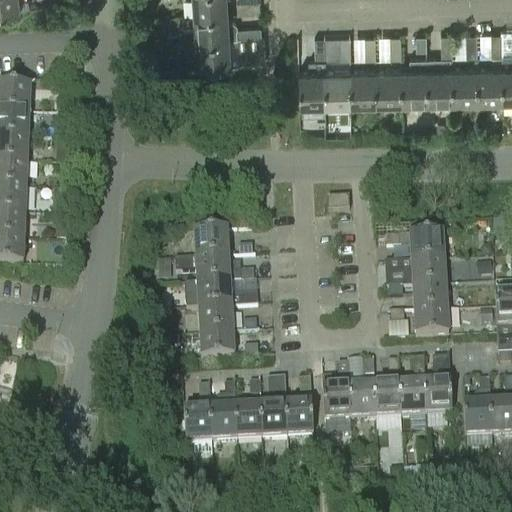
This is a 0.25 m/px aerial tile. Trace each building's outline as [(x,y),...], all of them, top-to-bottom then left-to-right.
[(0,0),(0,12),(20,10),(18,0),(0,0)] [(227,14),(226,0),(192,0),(193,17),(227,14)] [(259,12),(259,2),(236,3),(237,14),(259,12)] [(193,17),(195,43),(229,40),(261,38),(260,28),(239,29),(238,26),(235,24),(228,24),(227,14),(193,17)] [(490,35),(490,57),(501,57),(501,34),(490,35)] [(476,35),(465,35),(465,58),(476,57),(476,35)] [(415,36),(415,51),(426,51),(426,36),(415,36)] [(426,58),(426,102),(452,102),(451,68),(450,36),(440,36),(440,64),(434,64),(434,58),(426,58)] [(364,60),(375,60),(374,37),(364,38),(364,60)] [(389,59),(400,59),(400,37),(389,37),(389,59)] [(313,39),(314,61),(325,61),(324,38),(313,39)] [(339,61),(350,60),(349,38),(338,38),(339,61)] [(230,66),(229,40),(195,43),(197,68),(230,66)] [(167,67),(166,48),(154,49),(155,68),(167,67)] [(239,54),(240,65),(262,63),(261,52),(239,54)] [(501,67),(502,101),(511,100),(511,54),(510,55),(511,67),(501,67)] [(400,70),(401,103),(426,102),(426,58),(408,59),(408,69),(400,70)] [(476,68),(477,101),(502,101),(501,67),(476,68)] [(451,68),(452,102),(477,101),(476,68),(451,68)] [(349,71),(350,104),(375,104),(375,70),(349,71)] [(375,70),(375,104),(401,103),(400,70),(375,70)] [(324,72),(325,105),(350,104),(349,71),(324,72)] [(299,72),(299,106),(325,105),(324,72),(299,72)] [(0,88),(0,114),(29,116),(30,89),(0,88)] [(70,102),(69,102),(56,101),(56,114),(69,114),(70,102)] [(0,140),(28,141),(29,116),(0,114),(0,140)] [(70,118),(68,118),(56,118),(56,131),(68,131),(69,131),(70,118)] [(450,123),(437,123),(436,132),(450,132),(450,123)] [(0,165),(27,167),(28,141),(0,140),(0,165)] [(56,156),(67,156),(69,157),(69,145),(67,145),(56,144),(56,156)] [(0,190),(25,192),(27,167),(0,165),(0,190)] [(0,215),(24,217),(25,192),(0,190),(0,215)] [(51,217),(68,218),(69,194),(52,194),(51,217)] [(348,199),(326,200),(327,214),(349,213),(348,199)] [(0,241),(23,242),(24,217),(0,215),(0,241)] [(506,222),(492,222),(493,238),(506,237),(506,222)] [(410,237),(434,236),(433,227),(410,228),(410,237)] [(194,234),(195,260),(229,259),(227,232),(194,234)] [(411,262),(411,263),(445,261),(443,235),(434,236),(410,237),(411,262)] [(398,238),(385,239),(385,249),(399,249),(398,238)] [(0,267),(22,268),(23,242),(0,241),(0,267)] [(238,259),(252,258),(251,248),(237,249),(238,259)] [(483,249),(479,254),(479,259),(489,258),(488,249),(483,249)] [(229,266),(229,259),(195,260),(175,262),(175,275),(196,274),(196,286),(230,284),(230,285),(253,283),(252,273),(240,274),(239,265),(229,266)] [(445,261),(411,263),(411,262),(386,264),(387,275),(412,273),(413,288),(446,286),(445,261)] [(170,264),(159,265),(159,276),(171,275),(170,264)] [(490,278),(489,267),(475,267),(476,279),(490,278)] [(230,284),(196,286),(198,311),(231,309),(230,285),(230,284)] [(414,313),(447,312),(446,286),(413,288),(414,313)] [(388,289),(388,300),(402,299),(401,289),(388,289)] [(511,295),(495,296),(498,356),(500,356),(501,364),(511,363),(511,348),(511,346),(511,295)] [(254,298),(240,299),(241,309),(255,309),(254,298)] [(233,334),(231,309),(198,311),(199,336),(233,334)] [(449,338),(447,312),(414,313),(415,340),(449,338)] [(403,324),(403,314),(389,314),(390,325),(403,324)] [(480,328),(490,327),(490,314),(479,315),(480,328)] [(256,323),(242,324),(242,334),(256,333),(256,323)] [(200,362),(234,360),(233,334),(199,336),(200,362)] [(243,349),(244,359),(258,359),(257,348),(243,349)] [(432,384),(424,384),(426,418),(452,416),(449,360),(432,361),(432,384)] [(412,362),(413,376),(424,375),(423,361),(412,362)] [(374,387),(376,421),(401,419),(399,386),(398,363),(387,363),(388,377),(385,377),(383,379),(382,381),(382,387),(374,387)] [(362,365),(362,378),(373,378),(372,364),(362,365)] [(337,366),(337,380),(348,379),(347,366),(337,366)] [(260,408),(262,441),(287,440),(285,407),(284,380),(267,381),(268,408),(260,408)] [(504,394),(511,393),(511,380),(503,381),(504,394)] [(465,439),(466,439),(492,438),(490,405),(488,381),(478,382),(478,396),(476,397),(474,399),(472,402),(472,406),(463,406),(465,439)] [(300,396),(309,396),(310,396),(309,382),(299,382),(300,396)] [(401,419),(426,418),(424,384),(399,386),(401,419)] [(248,385),(249,399),(260,398),(259,385),(248,385)] [(234,386),(223,387),(224,400),(234,399),(234,386)] [(198,388),(199,402),(209,401),(209,387),(198,388)] [(348,389),(350,422),(376,421),(374,387),(348,389)] [(350,422),(348,389),(322,390),(324,424),(350,422)] [(511,403),(490,405),(492,438),(511,436),(511,403)] [(311,405),(285,407),(287,440),(313,438),(311,405)] [(235,410),(237,443),(262,441),(260,408),(235,410)] [(210,411),(211,444),(237,443),(235,410),(210,411)] [(185,446),(211,444),(210,411),(183,413),(185,446)] [(451,464),(431,466),(432,483),(452,481),(451,464)] [(492,467),(483,467),(483,478),(492,477),(492,467)] [(341,472),(342,487),(351,487),(350,472),(341,472)] [(366,485),(366,473),(354,473),(354,485),(366,485)] [(391,484),(403,484),(402,473),(390,473),(391,484)] [(264,475),(265,492),(290,491),(289,474),(264,475)] [(240,481),(241,493),(264,492),(263,480),(240,481)] [(211,483),(201,484),(202,494),(212,493),(211,483)] [(237,493),(236,484),(228,484),(228,493),(237,493)]
